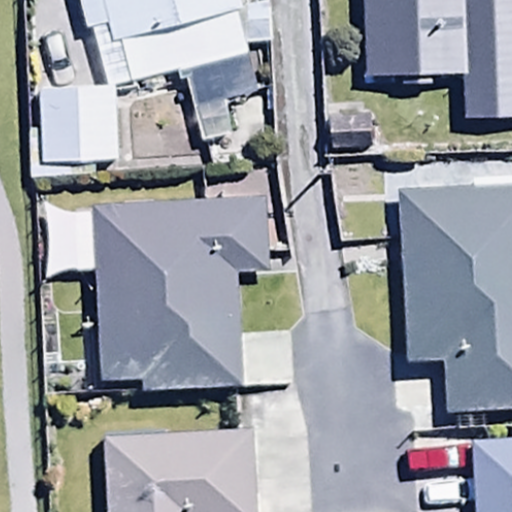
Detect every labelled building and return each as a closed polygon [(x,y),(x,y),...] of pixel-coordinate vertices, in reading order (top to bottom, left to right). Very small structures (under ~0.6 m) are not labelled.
[(76,0),(104,92),(38,93),(39,169),(117,168),(116,92),(178,74),(201,153),(236,143),(227,110),(255,102),(241,53),(268,45),(258,9),(246,13),(242,0),(76,0)] [(511,0),(358,0),(361,84),(396,83),(396,94),(431,93),(431,83),(461,82),(462,129),(511,127),(511,0)] [(48,278),(95,275),(101,403),(289,394),(286,341),(239,343),(236,281),(267,279),(263,203),(92,212),(92,221),(45,223),(48,278)] [(246,403),(103,408),(107,505),(89,506),(89,511),(291,511),(292,509),(212,511),(201,511),(201,493),(249,491),(246,403)] [(511,511),(511,409),(470,410),(471,488),(440,489),(441,501),(348,503),(348,511),(511,511)]
